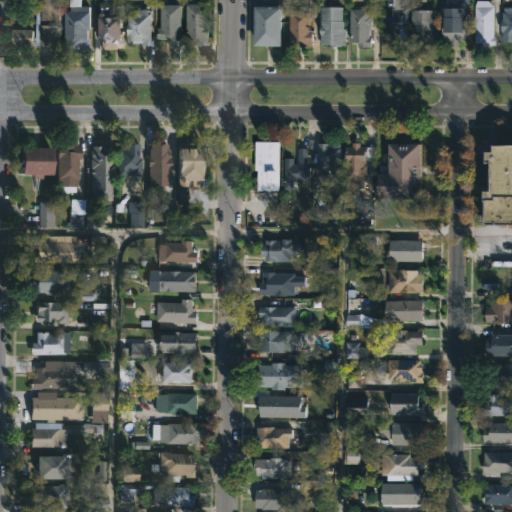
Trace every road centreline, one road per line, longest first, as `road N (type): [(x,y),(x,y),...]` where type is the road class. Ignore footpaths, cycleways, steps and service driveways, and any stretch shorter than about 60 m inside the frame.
road 1 (tertiary): [(511,77),(0,79)]
road 2 (tertiary): [(0,109),(511,111)]
road 3 (residential): [(460,78),(456,511)]
road 4 (residential): [(236,79),(226,511)]
road 5 (tertiary): [(0,511),(3,111)]
